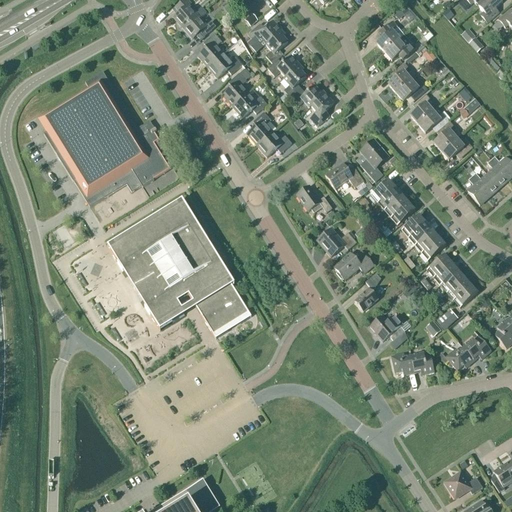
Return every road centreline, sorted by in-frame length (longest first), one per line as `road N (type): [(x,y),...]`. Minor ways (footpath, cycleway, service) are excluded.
road 1 (unclassified): [(51,511),(55,380),(76,335),(44,287),(8,157),(6,118),(28,86),(137,22)]
road 2 (tertiary): [(392,427),(252,201)]
road 3 (tertiary): [(252,201),(137,22)]
road 4 (residential): [(511,261),(477,241),(371,118)]
road 5 (residential): [(371,118),(252,201)]
road 6 (residential): [(392,427),(429,400),(508,380)]
